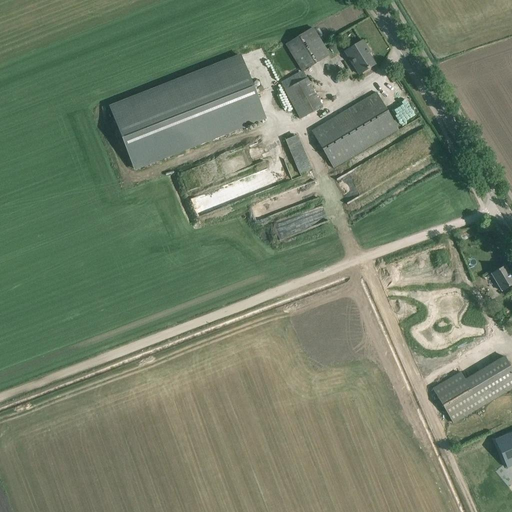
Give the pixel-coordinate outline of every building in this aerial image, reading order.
[(297,71),(328,57),(315,27),(284,41),(297,71)] [(363,41),(345,52),(359,74),(375,64),(368,53),(370,52),(363,41)] [(241,56),(110,107),(134,169),(265,117),(241,56)] [(281,83),(284,90),(283,90),(299,119),(321,108),(302,72),(281,83)] [(333,168),(398,129),(377,93),(311,131),(333,168)] [(295,135),(283,140),(298,174),(310,169),(295,135)] [(259,178),(262,188),(270,185),(266,175),(259,178)] [(511,277),(505,265),(491,274),(502,291),(511,284),(511,277)] [(459,287),(390,322),(417,375),(486,341),(459,287)] [(511,370),(504,357),(491,364),(506,391),(511,387),(511,370)] [(460,372),(432,389),(452,422),(480,406),(464,380),(460,372)] [(508,434),(495,440),(507,467),(511,465),(511,438),(510,440),(508,434)]
